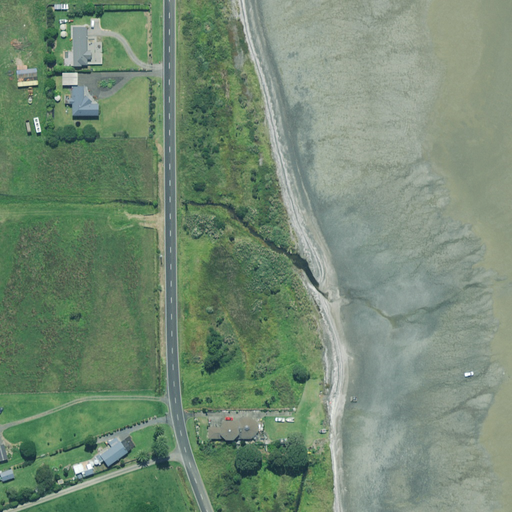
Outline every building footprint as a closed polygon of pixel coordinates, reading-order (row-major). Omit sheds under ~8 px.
[(91,51),(88,51),(87,27),(73,27),(74,66),(88,66),(88,60),(91,60),(91,51)] [(18,87),(38,85),(37,68),(17,70),(18,87)] [(63,85),(78,85),(78,73),(63,73),(63,85)] [(84,98),(84,87),(73,87),(72,99),(70,99),(70,104),(73,104),(73,116),(99,116),(99,104),(91,104),(92,102),(86,96),(84,98)] [(226,422),(221,428),(209,428),(209,439),(225,439),(226,441),(234,441),(236,439),(252,439),(258,433),(258,424),(252,418),(243,418),(238,422),(226,422)] [(109,467),(128,452),(117,438),(109,443),(112,447),(98,458),(102,463),(104,461),(109,467)] [(0,461),(8,460),(5,445),(0,446),(0,461)] [(14,478),(11,469),(0,473),(0,474),(3,482),(14,478)]
